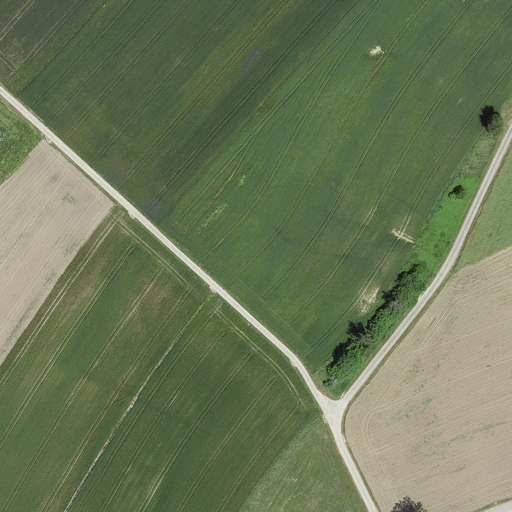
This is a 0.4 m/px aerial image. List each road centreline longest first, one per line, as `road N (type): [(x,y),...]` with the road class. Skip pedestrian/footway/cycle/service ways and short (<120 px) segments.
road 1 (track): [(0,88),(307,372),(377,511)]
road 2 (track): [(511,135),(451,266),(333,415)]
